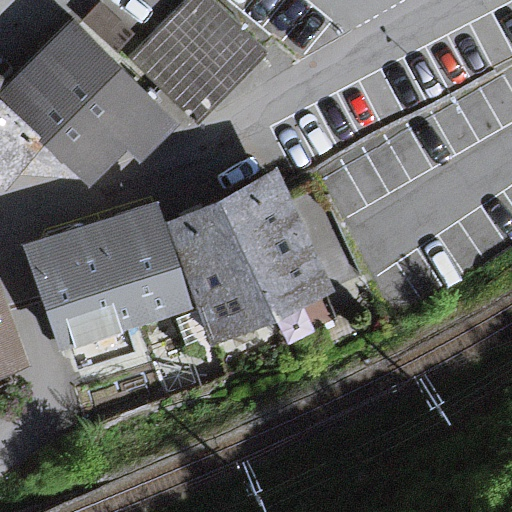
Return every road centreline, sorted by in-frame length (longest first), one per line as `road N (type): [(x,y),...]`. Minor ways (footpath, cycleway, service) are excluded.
road 1 (residential): [(5,195),(118,186),(442,10)]
road 2 (residential): [(5,195),(2,236),(43,359),(44,389),(32,417),(0,452)]
